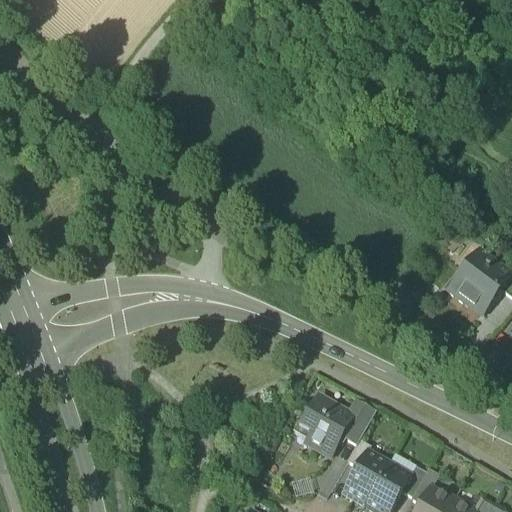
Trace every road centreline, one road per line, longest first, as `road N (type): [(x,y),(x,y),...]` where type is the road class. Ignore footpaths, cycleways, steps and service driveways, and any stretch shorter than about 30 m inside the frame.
road 1 (unclassified): [(511,439),(299,335),(204,303)]
road 2 (unclassified): [(204,303),(210,225),(94,131)]
road 3 (tertiary): [(26,329),(80,511)]
road 4 (unclassified): [(204,303),(153,300),(26,329)]
road 5 (unclassified): [(195,0),(94,131)]
